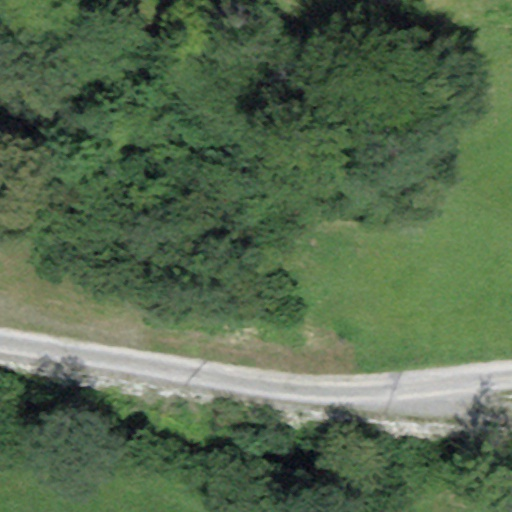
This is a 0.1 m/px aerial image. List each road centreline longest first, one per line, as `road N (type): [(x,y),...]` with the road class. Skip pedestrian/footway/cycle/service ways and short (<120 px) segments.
road 1 (residential): [(0,342),(329,390),(511,376)]
road 2 (track): [(390,390),(511,417)]
